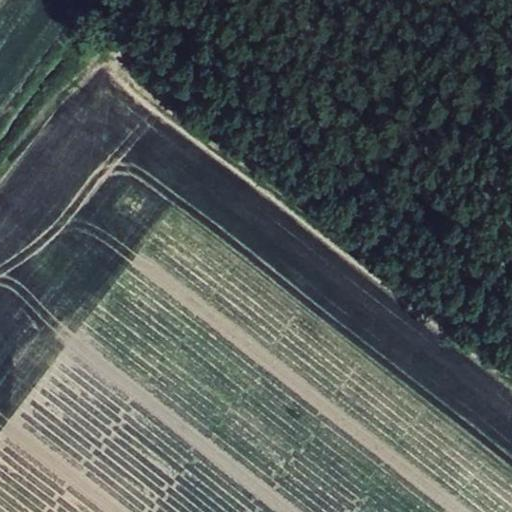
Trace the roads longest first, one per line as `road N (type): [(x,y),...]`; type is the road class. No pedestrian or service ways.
road 1 (track): [(92,63),(218,158),(355,237),(511,361)]
road 2 (track): [(139,0),(0,180)]
